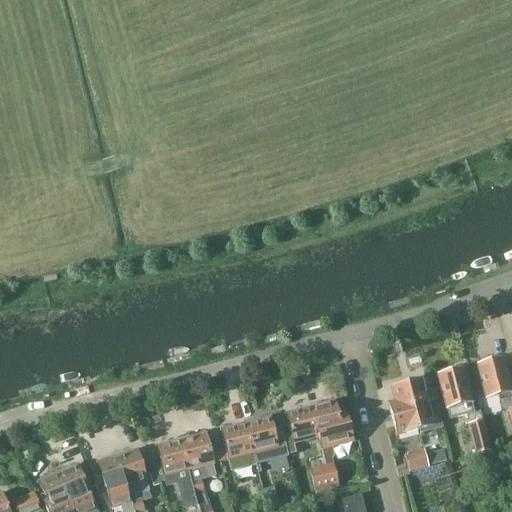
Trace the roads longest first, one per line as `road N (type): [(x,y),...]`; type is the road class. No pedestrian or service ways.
road 1 (residential): [(350,334),(0,428)]
road 2 (residential): [(394,511),(350,334)]
road 3 (residential): [(511,286),(350,334)]
